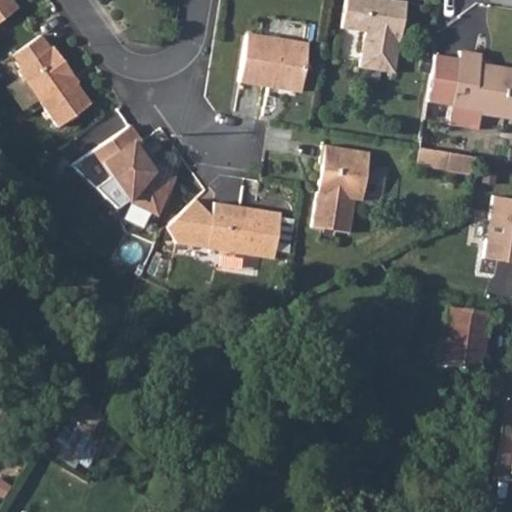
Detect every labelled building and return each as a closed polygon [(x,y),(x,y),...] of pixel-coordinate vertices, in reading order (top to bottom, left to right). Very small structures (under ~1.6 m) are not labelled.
[(406,6),(362,0),(346,0),(342,33),(365,37),(360,72),(395,77),(406,6)] [(20,75),(60,131),(93,107),(74,81),(76,80),(54,50),(52,52),(42,39),(13,60),(23,73),(20,75)] [(247,41),(240,88),(301,97),(309,50),(247,41)] [(464,62),(457,108),(486,113),(511,116),(511,74),(486,70),(488,57),(465,54),(464,62)] [(435,57),(429,104),(457,108),(464,62),(435,57)] [(486,113),(457,108),(454,125),(483,130),(486,113)] [(145,146),(132,129),(92,157),(128,206),(169,216),(179,176),(158,171),(142,148),(145,146)] [(414,148),(411,165),(466,175),(469,157),(414,148)] [(372,157),(324,149),(321,169),(323,169),(314,231),(351,237),(357,203),(364,204),(372,157)] [(511,197),(490,194),(480,257),(511,262),(511,197)] [(164,231),(176,249),(277,263),(279,252),(284,222),(284,217),(217,207),(214,219),(197,202),(164,231)] [(298,224),(284,222),(279,252),(294,255),(298,224)] [(482,343),(487,310),(445,303),(435,363),(473,369),(477,343),(482,343)]
